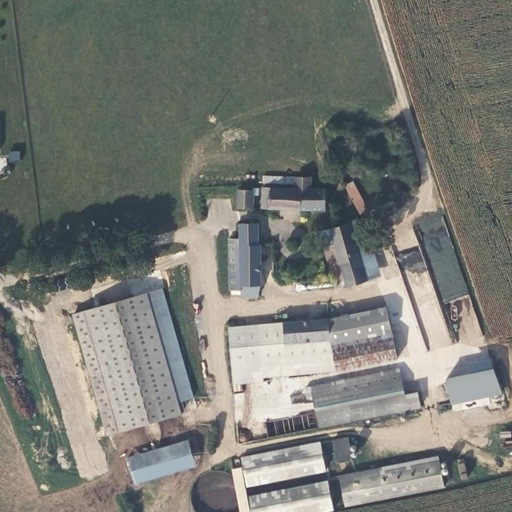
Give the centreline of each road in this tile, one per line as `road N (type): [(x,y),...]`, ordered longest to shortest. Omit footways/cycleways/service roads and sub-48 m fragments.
road 1 (track): [(371,0),(424,182),(409,213),(380,237),(387,292),(210,311)]
road 2 (unclassified): [(0,276),(204,226),(215,379)]
